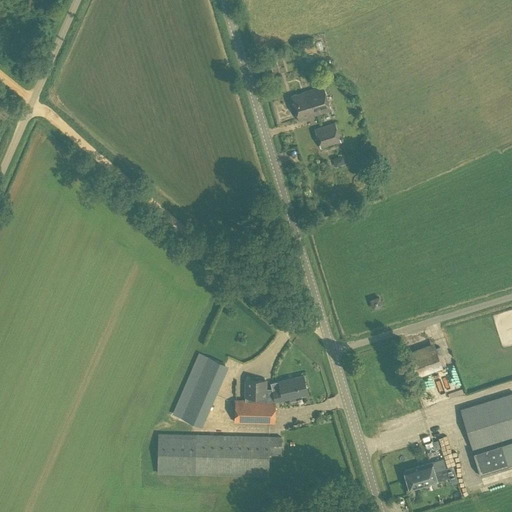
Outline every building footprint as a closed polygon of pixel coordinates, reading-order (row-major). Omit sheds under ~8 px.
[(299,120),(331,110),(323,86),(292,96),(299,120)] [(321,148),(341,142),(335,122),(315,129),(321,148)] [(373,308),(381,305),(379,297),(371,300),(373,308)] [(414,378),(443,368),(434,342),(406,352),(414,378)] [(202,427),(229,365),(199,353),(172,414),(202,427)] [(275,401),(307,394),(303,376),(279,382),(271,383),(272,390),(265,390),(266,381),(246,381),(245,400),(243,400),(235,400),(235,422),(275,423),(275,401)] [(441,399),(452,392),(449,387),(438,394),(441,399)] [(511,393),(460,409),(473,449),(481,477),(511,467),(511,393)] [(281,455),(282,437),(269,437),(158,434),(157,474),(269,476),(269,455),(281,455)] [(434,450),(440,448),(438,440),(431,442),(434,450)] [(446,468),(444,459),(432,462),(404,470),(407,479),(421,474),(422,477),(428,475),(427,473),(434,470),(435,472),(446,468)] [(421,474),(407,479),(410,490),(438,481),(449,477),(450,481),(457,479),(456,475),(453,466),(446,468),(435,472),(434,470),(427,473),(428,475),(422,477),(421,474)]
